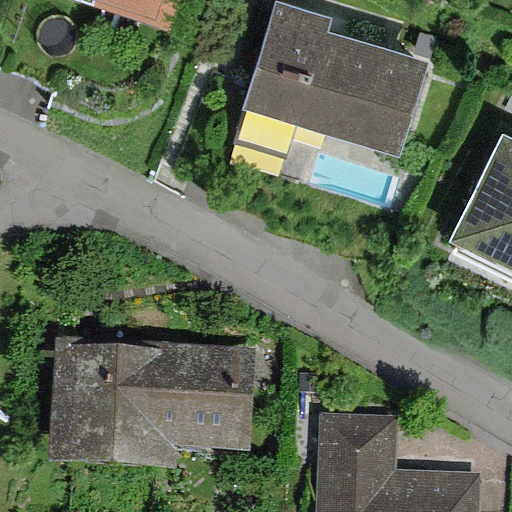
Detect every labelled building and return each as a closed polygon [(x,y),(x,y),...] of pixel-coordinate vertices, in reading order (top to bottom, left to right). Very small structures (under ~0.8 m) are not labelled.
[(88,0),(168,25),(175,0),(88,0)] [(249,106),(397,150),(423,63),(327,34),(330,21),(279,6),(249,106)] [(458,241),(511,267),(511,146),(506,143),(458,241)] [(165,432),(239,436),(243,354),(67,345),(62,452),(164,457),(165,432)] [(389,423),(328,422),(325,511),(470,511),(471,485),(388,484),(389,423)]
